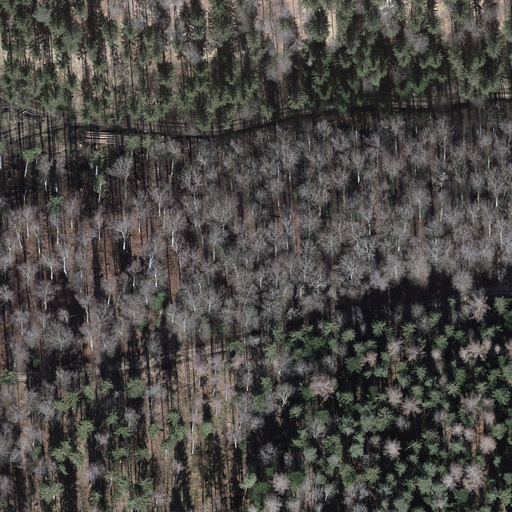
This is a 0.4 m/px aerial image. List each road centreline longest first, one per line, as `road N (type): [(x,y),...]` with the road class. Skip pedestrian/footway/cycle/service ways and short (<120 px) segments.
road 1 (track): [(511,95),(316,103),(218,127),(69,121),(0,90)]
road 2 (track): [(0,378),(121,366),(486,287),(511,290)]
